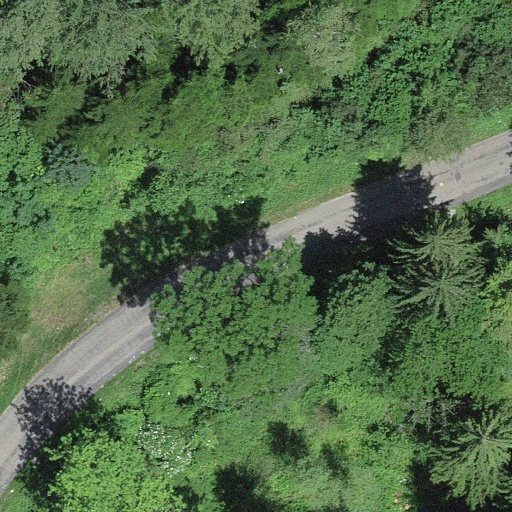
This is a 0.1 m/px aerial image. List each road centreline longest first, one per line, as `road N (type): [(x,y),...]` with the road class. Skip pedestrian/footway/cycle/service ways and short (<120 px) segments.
road 1 (tertiary): [(511,159),(305,237),(138,317),(0,455)]
road 2 (track): [(435,0),(412,38),(268,143),(128,206),(100,243),(86,280),(89,364)]
